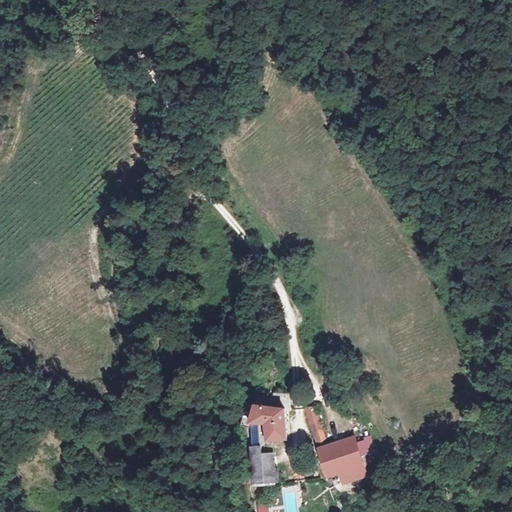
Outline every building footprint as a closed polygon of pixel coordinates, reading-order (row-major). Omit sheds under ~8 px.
[(313,401),(299,405),(308,425),(323,421),(313,401)] [(275,402),(266,404),(268,412),(236,420),(241,447),(253,445),(250,431),(263,428),(270,447),(288,441),(279,411),(275,402)] [(323,421),(308,425),(318,448),(333,441),(323,421)] [(333,441),(318,448),(331,475),(351,464),(369,456),(357,430),(333,441)] [(266,448),(255,451),(262,493),(284,487),(275,456),(268,456),(266,448)] [(369,456),(351,464),(358,476),(374,468),(369,456)]
